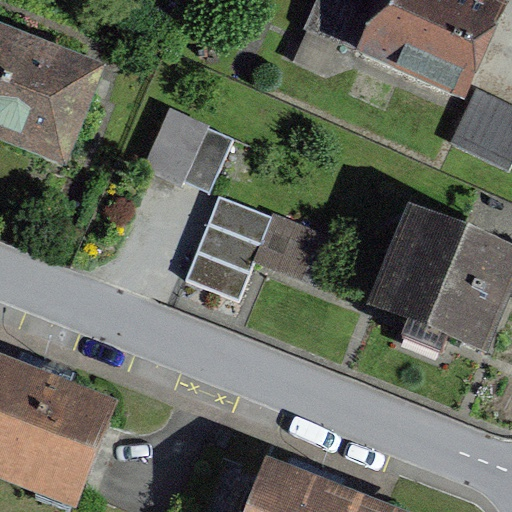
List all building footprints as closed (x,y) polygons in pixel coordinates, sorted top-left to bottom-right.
[(510,18),(469,0),(386,0),(360,64),(465,115),(475,96),(510,18)] [(122,76),(0,28),(0,149),(81,181),(122,76)] [(511,113),(504,110),(475,96),(450,151),(508,178),(511,169),(511,113)] [(234,146),(173,119),(148,173),(180,187),(209,200),(234,146)] [(271,226),(221,204),(203,246),(187,285),(239,305),(271,226)] [(511,351),(511,255),(427,218),(381,319),(502,374),(511,351)] [(0,427),(23,370),(0,360),(0,427)] [(132,411),(23,370),(0,427),(0,491),(51,511),(92,511),(111,466),(132,411)] [(377,511),(282,475),(267,511),(377,511)]
